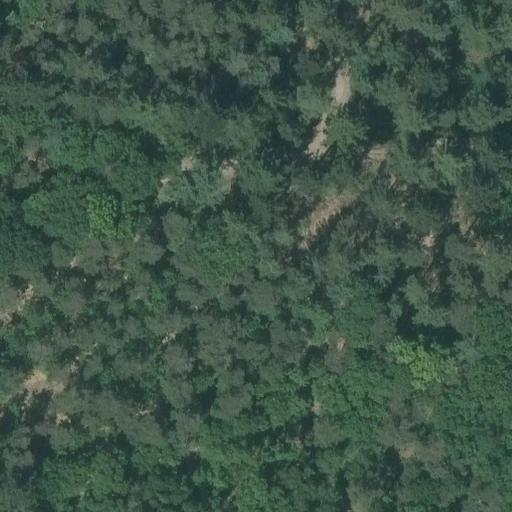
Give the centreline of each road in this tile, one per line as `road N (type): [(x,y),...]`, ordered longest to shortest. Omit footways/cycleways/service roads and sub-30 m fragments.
road 1 (track): [(0,231),(238,157)]
road 2 (track): [(238,157),(0,117)]
road 3 (track): [(511,140),(317,159)]
road 4 (track): [(317,159),(361,0)]
